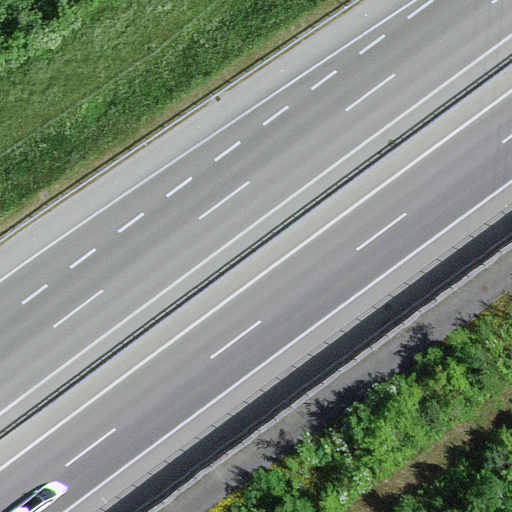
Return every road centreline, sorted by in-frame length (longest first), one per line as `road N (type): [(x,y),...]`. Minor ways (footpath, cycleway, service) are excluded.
road 1 (motorway): [(3,511),(511,135)]
road 2 (motorway): [(496,0),(0,367)]
